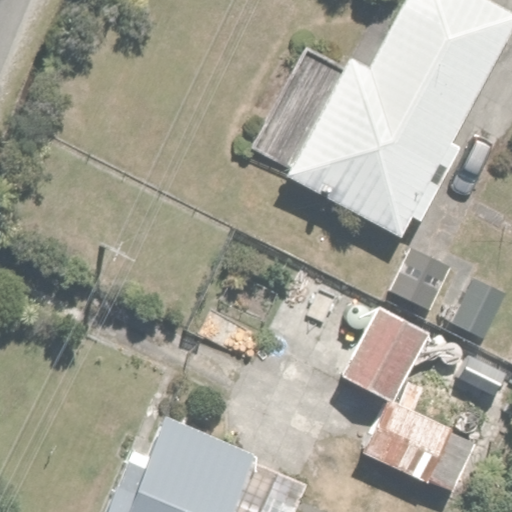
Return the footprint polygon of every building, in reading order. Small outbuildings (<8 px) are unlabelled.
[(390,0),(354,75),(317,57),(257,180),(392,247),(503,23),(455,0),(390,0)] [(386,249),(365,288),(416,317),(437,278),(386,249)] [(406,333),(360,306),(323,367),(370,395),(406,333)] [(511,331),(509,330),(493,363),(511,372),(511,331)] [(433,428),(376,397),(346,451),(404,482),(433,428)] [(282,511),(293,490),(139,411),(86,511),(282,511)]
